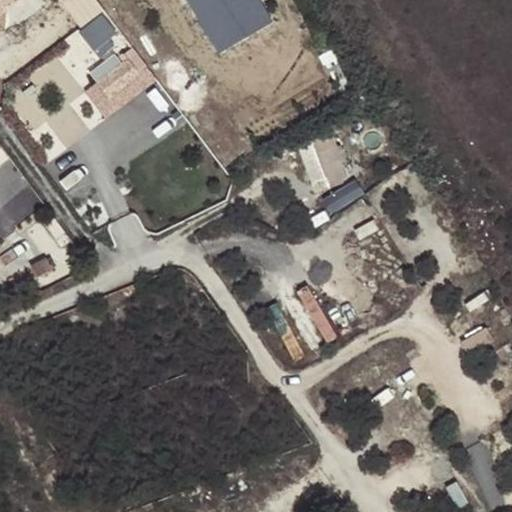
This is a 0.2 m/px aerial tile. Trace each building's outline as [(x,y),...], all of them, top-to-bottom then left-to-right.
[(0,27),(0,14),(17,0),(0,0),(0,33),(3,31),(0,27)] [(65,0),(107,60),(133,42),(104,0),(65,0)] [(194,0),(225,52),(281,20),(269,0),(194,0)] [(102,104),(140,74),(129,59),(90,89),(102,104)] [(306,143),(319,191),(357,181),(344,132),(306,143)] [(328,195),(335,212),(372,196),(364,179),(328,195)] [(412,258),(434,250),(429,236),(407,244),(412,258)] [(490,328),(469,340),(476,352),(497,341),(490,328)]
